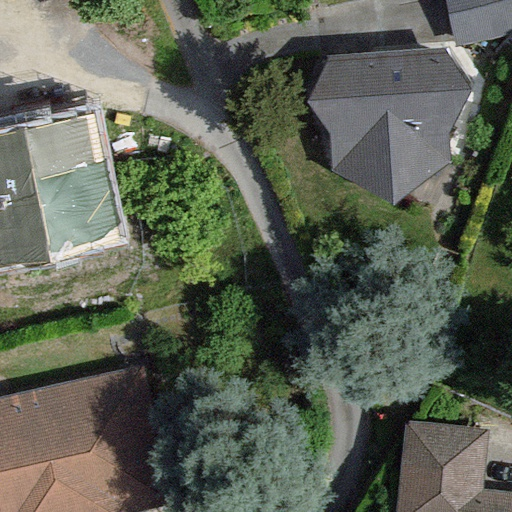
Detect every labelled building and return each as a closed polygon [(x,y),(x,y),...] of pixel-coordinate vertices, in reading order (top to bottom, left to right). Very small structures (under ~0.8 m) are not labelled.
[(437,0),(449,53),(511,38),(511,8),(510,0),(437,0)] [(321,134),(323,180),(388,207),(447,178),(442,137),(466,91),(438,52),(322,58),(299,104),(321,134)] [(90,120),(0,139),(0,256),(114,232),(90,120)] [(169,511),(138,371),(0,400),(0,511),(169,511)] [(395,432),(386,511),(511,511),(511,499),(476,496),(482,441),(395,432)]
